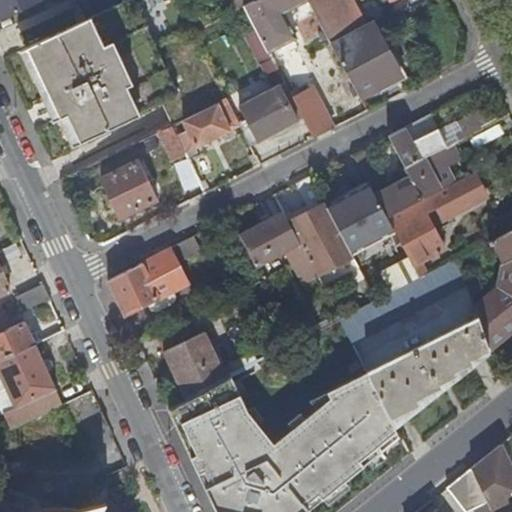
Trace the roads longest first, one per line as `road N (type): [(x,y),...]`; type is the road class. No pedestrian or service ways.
road 1 (residential): [(71,275),(494,60)]
road 2 (residential): [(182,511),(71,275)]
road 3 (residential): [(378,511),(511,404)]
road 4 (residential): [(71,275),(0,122)]
